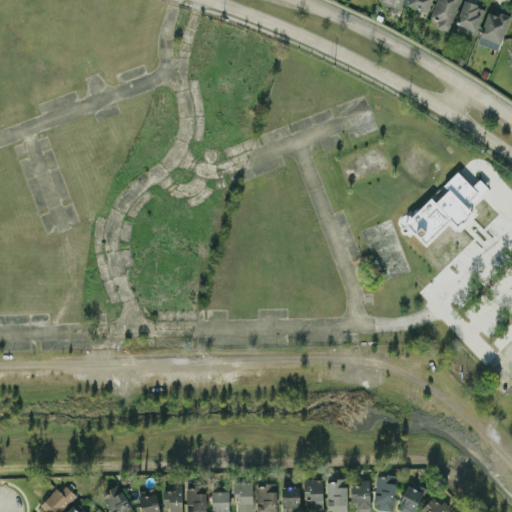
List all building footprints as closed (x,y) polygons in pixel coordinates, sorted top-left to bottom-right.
[(382,0),(382,4),(404,8),(405,0),(382,0)] [(427,12),(431,0),(408,0),(407,4),(427,12)] [(448,30),(460,0),(437,0),(428,22),(448,30)] [(463,0),(455,29),(475,35),(484,6),(464,0),(463,0)] [(477,42),(498,50),(511,16),(500,12),(499,16),(489,12),(477,42)] [(426,246),(449,222),(454,227),(490,188),(479,178),(473,185),(457,170),(412,218),(405,212),(398,220),(426,246)] [(379,473),(373,507),(392,511),(397,476),(379,473)] [(323,478),(304,479),(305,501),(310,501),(310,510),(324,509),(323,478)] [(327,479),(327,511),(347,511),(347,479),(327,479)] [(357,511),(371,511),(370,479),(360,479),(360,484),(351,484),(352,502),(357,502),(357,511)] [(238,511),(253,511),(253,480),(234,481),(234,497),(238,497),(238,511)] [(397,509),(404,511),(414,511),(426,487),(411,480),(397,509)] [(43,511),(59,511),(76,494),(63,482),(39,508),(43,511)] [(182,511),(182,484),(174,485),(174,489),(164,490),(164,506),(169,506),(169,511),(182,511)] [(277,511),(277,484),(257,484),(257,511),(277,511)] [(103,492),(111,511),(132,511),(122,485),(103,492)] [(300,486),(284,486),(284,511),(300,511),(300,486)] [(140,495),(144,511),(161,511),(156,487),(147,489),(148,493),(140,495)] [(205,511),(206,487),(187,487),(186,511),(205,511)] [(212,511),(229,511),(229,489),(212,490),(212,511)] [(443,511),(450,505),(443,499),(439,502),(432,496),(421,509),(424,511),(443,511)] [(86,511),(76,502),(65,511),(86,511)]
